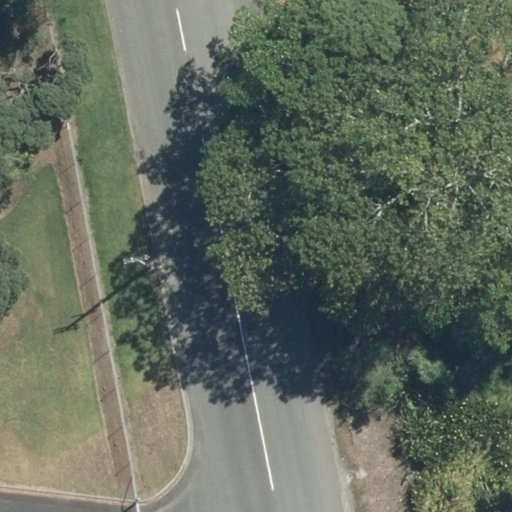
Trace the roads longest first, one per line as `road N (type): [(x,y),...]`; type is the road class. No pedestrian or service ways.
road 1 (tertiary): [(289,511),(193,0)]
road 2 (unclassified): [(127,511),(0,498)]
